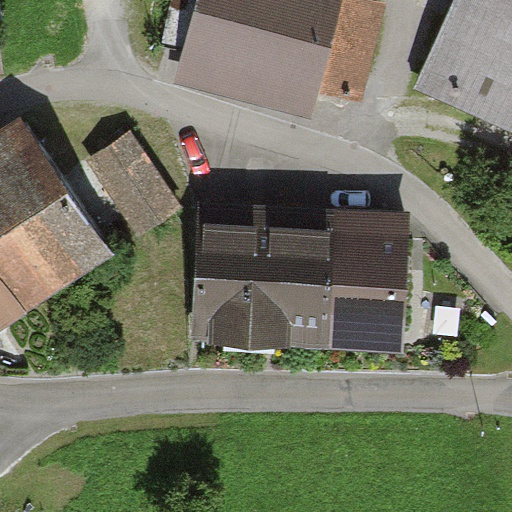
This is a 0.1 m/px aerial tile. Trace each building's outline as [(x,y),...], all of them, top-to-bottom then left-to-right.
[(190,0),(175,85),(342,116),(363,0),(190,0)] [(511,0),(453,0),(415,88),(511,131),(511,0)] [(0,265),(30,309),(116,251),(25,117),(0,134),(0,265)] [(131,135),(86,165),(137,241),(182,211),(131,135)] [(407,226),(206,218),(201,345),(402,353),(407,226)] [(0,329),(30,309),(0,265),(0,329)]
